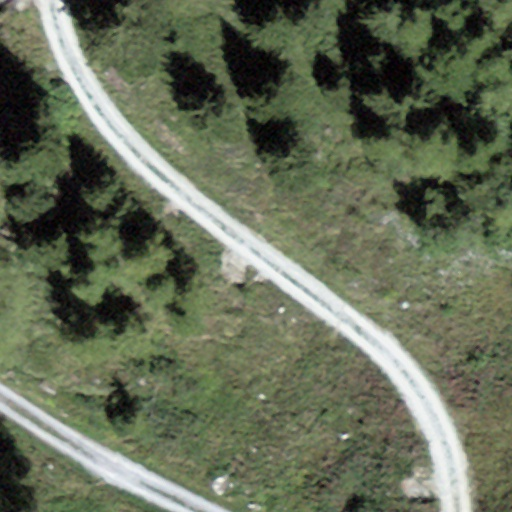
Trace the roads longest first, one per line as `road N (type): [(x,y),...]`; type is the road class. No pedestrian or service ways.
road 1 (track): [(454,511),(440,430),(416,385),(124,139),(86,90),(53,0)]
road 2 (track): [(0,395),(202,511)]
